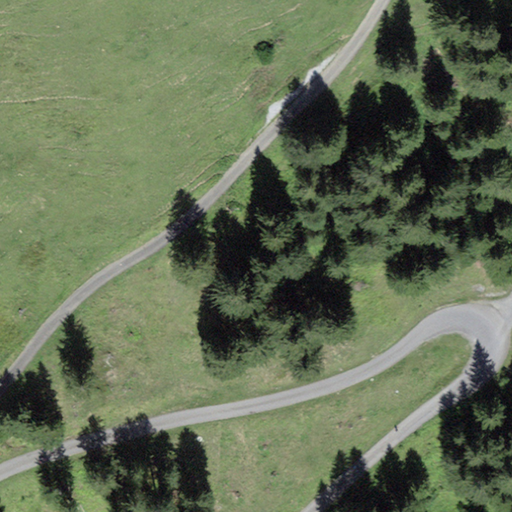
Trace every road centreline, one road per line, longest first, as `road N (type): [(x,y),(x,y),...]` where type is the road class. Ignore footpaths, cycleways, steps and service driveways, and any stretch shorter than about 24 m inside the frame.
road 1 (track): [(0,481),(108,437),(297,398),(370,369),(441,321),(469,318),(492,325),(500,340),(493,358),(312,511)]
road 2 (track): [(380,0),(352,44),(229,179),(163,245),(97,282),(0,392)]
